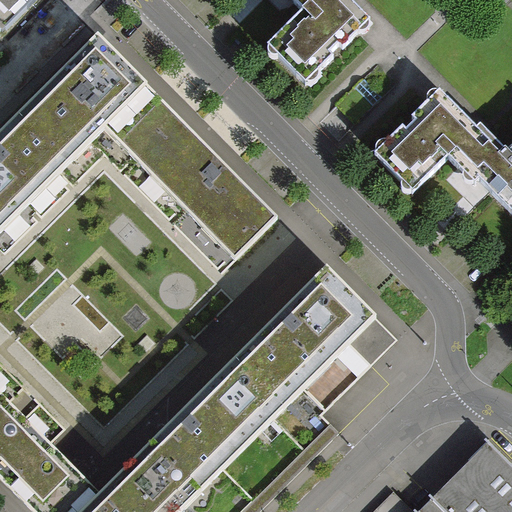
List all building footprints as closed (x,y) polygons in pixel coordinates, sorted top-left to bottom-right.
[(0,0),(0,35),(36,0),(0,0)] [(286,0),(300,13),(264,48),(303,87),(332,59),(327,55),(336,46),(340,50),(367,23),(344,0),(286,0)] [(103,40),(0,144),(0,236),(103,132),(239,266),(285,219),(103,40)] [(448,169),(480,137),(473,131),(470,134),(432,96),(405,123),(409,127),(398,138),(394,133),(366,161),(403,198),(440,161),(448,169)] [(489,147),(480,137),(448,169),(470,190),(474,186),(511,224),(511,223),(511,146),(500,158),(489,147)] [(382,319),(333,269),(105,490),(83,468),(0,383),(0,475),(36,511),(183,511),(364,336),(382,319)] [(511,511),(511,471),(486,445),(421,511),(396,488),(370,511),(511,511)]
